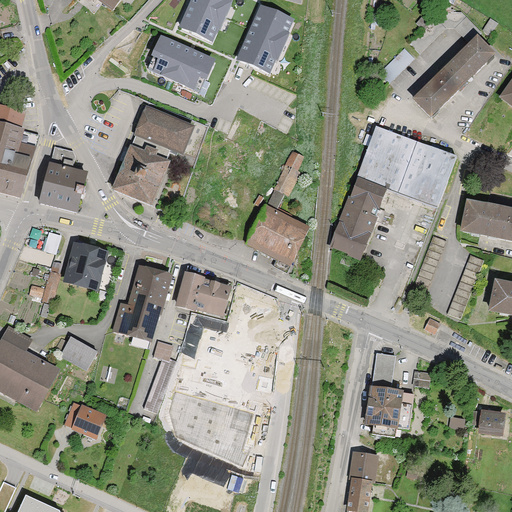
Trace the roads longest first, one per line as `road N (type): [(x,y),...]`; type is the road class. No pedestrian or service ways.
road 1 (residential): [(294,293),(263,511)]
road 2 (residential): [(371,324),(332,511)]
road 3 (tertiary): [(138,232),(294,293)]
road 4 (tertiary): [(371,324),(511,391)]
road 5 (residential): [(63,118),(103,53),(157,0)]
road 6 (residential): [(0,451),(130,511)]
road 7 (tertiary): [(63,118),(110,203),(138,232)]
road 8 (tertiary): [(27,0),(63,118)]
